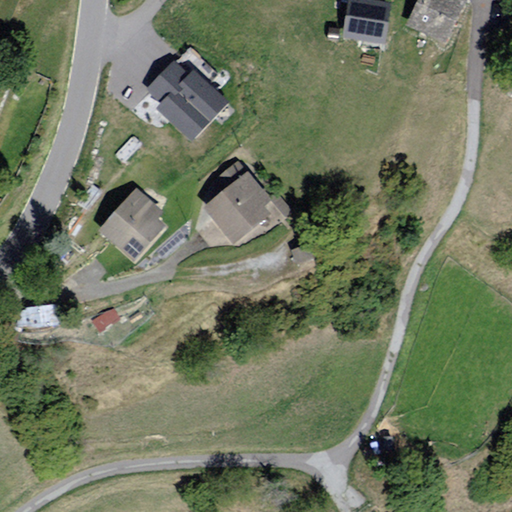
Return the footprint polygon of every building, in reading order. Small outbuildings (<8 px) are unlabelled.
[(368,46),(375,7),(339,0),(338,0),(331,39),(368,46)] [(428,45),(448,6),(435,0),(406,0),(392,26),(428,45)] [(222,104),(193,77),(163,108),(191,135),(222,104)] [(211,190),(183,210),(208,244),(247,216),(241,207),(251,200),(224,163),(203,179),(211,190)] [(122,192),(80,234),(109,263),(144,228),(137,222),(145,214),(122,192)] [(258,222),(271,213),(260,197),(247,205),(258,222)] [(0,315),(0,332),(36,329),(34,308),(2,310),(2,316),(0,315)]
